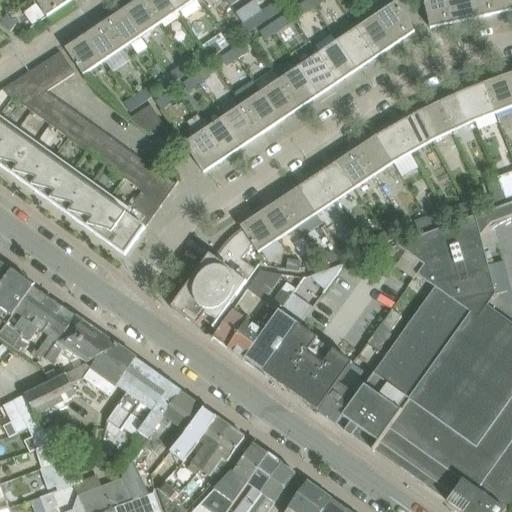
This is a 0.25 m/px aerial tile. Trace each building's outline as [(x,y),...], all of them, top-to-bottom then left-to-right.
[(72,0),(35,0),(47,17),(72,0)] [(129,7),(123,11),(141,37),(160,25),(143,0),(139,0),(136,2),(129,7)] [(171,0),(143,0),(160,25),(179,12),(171,0)] [(171,0),(179,12),(196,0),(171,0)] [(303,15),(314,8),(309,0),(308,0),(298,7),(303,15)] [(447,0),(423,0),(430,29),(453,24),(447,0)] [(447,0),(453,24),(475,19),(470,0),(447,0)] [(470,0),(475,19),(498,14),(494,0),(470,0)] [(511,0),(494,0),(498,14),(511,11),(511,0)] [(268,20),(279,12),(274,4),(263,12),(268,20)] [(376,16),(395,45),(414,33),(395,4),(376,16)] [(123,11),(104,24),(122,50),(141,37),(123,11)] [(263,12),(246,23),(251,31),(268,20),(263,12)] [(3,20),(0,23),(0,24),(11,32),(13,29),(17,24),(6,16),(3,20)] [(357,29),(376,58),(395,45),(376,16),(357,29)] [(282,18),(271,25),(276,33),(288,26),(282,18)] [(240,39),(251,31),(246,23),(235,31),(240,39)] [(104,24),(85,37),(102,63),(122,50),(104,24)] [(265,41),(276,33),(271,25),(260,33),(265,41)] [(338,42),(357,71),(376,58),(357,29),(338,42)] [(221,33),(202,46),(205,50),(211,58),(230,45),(221,33)] [(66,50),(83,76),(102,63),(85,37),(66,50)] [(319,55),(338,84),(357,71),(338,42),(319,55)] [(244,43),(233,51),(238,59),(249,51),(244,43)] [(199,66),(211,58),(205,50),(194,58),(199,66)] [(241,58),(252,80),(267,72),(256,50),(241,58)] [(227,66),(238,59),(233,51),(221,58),(227,66)] [(0,167),(125,257),(176,185),(47,92),(75,74),(61,53),(2,91),(142,192),(126,215),(0,124),(0,167)] [(299,68),(319,97),(338,84),(319,55),(299,68)] [(181,67),(169,74),(175,82),(186,75),(181,67)] [(280,81),(300,110),(319,97),(299,68),(280,81)] [(206,69),(195,76),(200,84),(211,77),(206,69)] [(164,90),(175,82),(169,74),(158,82),(164,90)] [(189,92),(200,84),(195,76),(183,84),(189,92)] [(511,88),(508,76),(485,84),(498,113),(511,107),(511,88)] [(261,93),(280,122),(300,110),(280,81),(261,93)] [(476,121),(498,113),(485,84),(463,93),(476,121)] [(147,89),(136,97),(141,105),(152,97),(147,89)] [(242,106),(261,135),(280,122),(261,93),(242,106)] [(474,122),(476,121),(463,93),(461,93),(442,103),(457,130),(474,122)] [(156,103),(161,111),(173,103),(167,95),(156,103)] [(130,112),(141,105),(136,97),(125,104),(130,112)] [(436,140),(457,130),(442,103),(420,113),(436,140)] [(151,136),(165,127),(151,106),(134,117),(129,120),(151,136)] [(223,119),(242,148),(261,135),(242,106),(223,119)] [(436,140),(420,113),(418,114),(400,124),(416,151),(432,142),(436,140)] [(196,137),(184,145),(192,156),(203,174),(223,161),(204,132),(207,130),(198,116),(194,118),(187,123),(196,137)] [(207,130),(204,132),(223,161),(242,148),(223,119),(207,130)] [(400,124),(379,136),(397,162),(403,174),(420,164),(414,152),(416,151),(400,124)] [(393,164),(397,162),(379,136),(376,137),(359,149),(377,175),(393,164)] [(377,175),(359,149),(340,162),(357,188),(377,175)] [(337,201),(357,188),(340,162),(320,175),(337,201)] [(511,173),(498,179),(500,183),(502,190),(506,199),(511,196),(511,173)] [(337,201),(320,175),(300,188),(317,214),(337,201)] [(300,188),(280,201),(297,226),(303,236),(323,223),(317,214),(300,188)] [(506,199),(502,190),(490,194),(493,203),(506,199)] [(477,199),(464,204),(468,213),(480,208),(477,199)] [(277,239),(297,226),(280,201),(261,214),(277,239)] [(511,202),(475,217),(481,237),(491,224),(511,216),(511,202)] [(468,213),(464,204),(452,209),(455,218),(468,213)] [(395,208),(389,212),(396,224),(403,221),(395,208)] [(440,213),(427,218),(430,227),(443,222),(440,213)] [(223,246),(242,259),(252,243),(259,252),(277,239),(261,214),(241,227),(242,229),(237,233),(232,237),(227,241),(225,244),(223,246)] [(417,276),(435,289),(470,315),(480,302),(487,307),(495,297),(496,296),(488,266),(481,237),(475,217),(396,246),(424,265),(417,276)] [(430,227),(427,218),(414,222),(418,231),(430,227)] [(396,229),(384,234),(387,243),(400,238),(396,229)] [(387,243),(384,234),(371,238),(374,247),(387,243)] [(352,245),(339,250),(343,259),(355,255),(352,245)] [(172,309),(196,327),(198,328),(199,326),(202,321),(206,315),(216,323),(212,328),(213,329),(258,266),(259,265),(258,265),(255,269),(242,259),(223,246),(221,249),(218,252),(214,259),(209,256),(172,309)] [(343,259),(339,250),(327,255),(330,264),(343,259)] [(308,272),(321,267),(317,258),(305,263),(306,268),(308,272)] [(301,262),(287,260),(286,270),(300,272),(300,268),(301,262)] [(504,262),(488,266),(496,296),(511,292),(504,262)] [(0,288),(11,273),(0,264),(0,288)] [(311,279),(315,282),(326,290),(343,266),(310,278),(311,279)] [(2,331),(34,289),(11,273),(0,288),(0,331),(1,332),(2,331)] [(228,350),(244,361),(272,323),(296,289),(287,283),(270,307),(265,303),(260,310),(250,325),(248,324),(228,350)] [(233,312),(214,339),(228,350),(248,324),(250,325),(260,310),(265,303),(273,292),(264,285),(256,297),(248,291),(233,312)] [(1,332),(0,333),(0,338),(14,348),(48,299),(34,289),(2,331),(1,332)] [(511,399),(511,324),(487,307),(480,302),(470,315),(435,289),(366,386),(337,426),(374,452),(374,451),(441,498),(511,399)] [(48,299),(14,348),(19,352),(24,345),(26,346),(30,341),(36,346),(44,334),(62,309),(48,299)] [(76,319),(62,309),(44,334),(49,338),(38,354),(47,360),(50,355),(48,354),(52,349),(54,350),(76,319)] [(393,310),(367,345),(379,353),(395,331),(393,330),(402,317),(393,310)] [(50,355),(47,360),(55,366),(62,356),(66,350),(78,359),(96,333),(76,319),(54,350),(52,349),(48,354),(50,355)] [(244,361),(264,376),(265,376),(292,338),(272,323),(244,361)] [(292,338),(265,376),(283,389),(284,388),(318,414),(319,413),(353,365),(334,351),(323,366),(311,358),(307,355),(318,340),(300,327),(292,338)] [(78,359),(86,364),(118,348),(96,333),(78,359)] [(91,371),(122,391),(141,365),(118,348),(86,364),(86,365),(70,372),(50,383),(26,395),(37,417),(76,396),(71,385),(86,379),(91,371)] [(66,350),(62,356),(70,362),(78,359),(66,350)] [(147,439),(181,393),(141,365),(122,391),(127,395),(108,422),(121,431),(123,428),(136,438),(139,434),(147,439)] [(353,365),(319,413),(337,426),(366,386),(359,381),(364,373),(353,365)] [(147,439),(142,446),(148,450),(154,455),(177,425),(187,433),(204,410),(181,393),(147,439)] [(505,511),(511,503),(511,399),(441,498),(448,503),(447,504),(459,511),(505,511)] [(217,419),(204,410),(187,433),(170,452),(184,462),(193,453),(201,443),(217,419)] [(196,477),(201,470),(231,428),(217,419),(201,443),(205,446),(193,464),(187,471),(196,477)] [(7,432),(10,438),(18,434),(15,428),(12,423),(4,427),(7,432)] [(28,429),(33,437),(35,443),(38,449),(39,451),(42,449),(43,452),(51,448),(39,423),(28,429)] [(245,439),(231,428),(201,470),(215,481),(217,479),(229,463),(228,462),(245,439)] [(38,449),(35,443),(33,437),(25,441),(28,447),(30,453),(38,449)] [(193,511),(228,511),(248,485),(268,455),(254,445),(233,474),(232,472),(193,511)] [(148,450),(144,455),(150,460),(154,455),(148,450)] [(249,511),(282,465),(268,455),(248,485),(253,488),(236,511),(249,511)] [(32,473),(41,497),(53,493),(73,485),(61,462),(45,468),(32,473)] [(132,463),(122,477),(123,479),(134,502),(144,498),(147,497),(132,463)] [(269,511),(295,475),(296,474),(282,465),(249,511),(269,511)] [(88,511),(106,511),(134,502),(123,479),(102,487),(98,477),(73,485),(79,495),(88,511)] [(285,511),(323,511),(332,500),(307,483),(289,508),(285,511)] [(158,490),(166,511),(175,500),(179,495),(168,485),(161,492),(158,490)] [(53,493),(41,497),(32,501),(36,511),(37,511),(45,509),(45,511),(51,511),(57,505),(53,493)] [(161,511),(155,494),(144,498),(134,502),(106,511),(161,511)] [(88,511),(79,495),(73,511),(69,511),(88,511)] [(187,511),(188,511),(175,500),(166,511),(187,511)] [(332,500),(323,511),(347,511),(332,500)]
